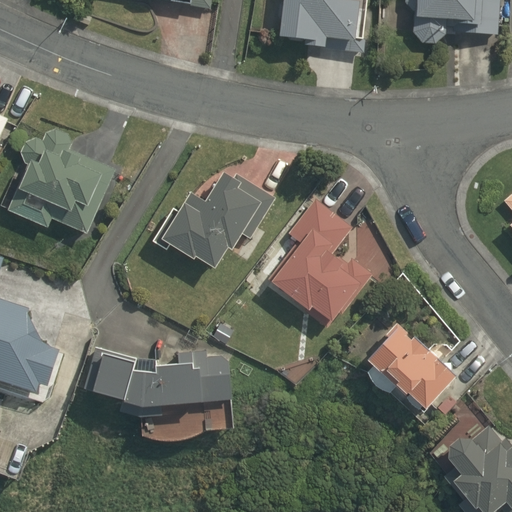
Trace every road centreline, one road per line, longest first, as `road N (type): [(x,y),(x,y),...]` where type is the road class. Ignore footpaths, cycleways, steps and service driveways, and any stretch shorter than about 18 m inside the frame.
road 1 (residential): [(0,30),(205,101),(397,128)]
road 2 (residential): [(397,128),(511,305)]
